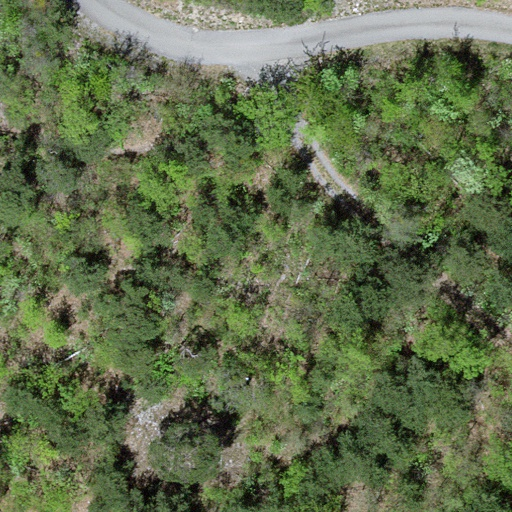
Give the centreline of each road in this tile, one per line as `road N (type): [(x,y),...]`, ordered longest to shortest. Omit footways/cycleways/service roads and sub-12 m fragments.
road 1 (track): [(231,50),(424,25),(511,33)]
road 2 (track): [(90,0),(155,34),(231,50)]
